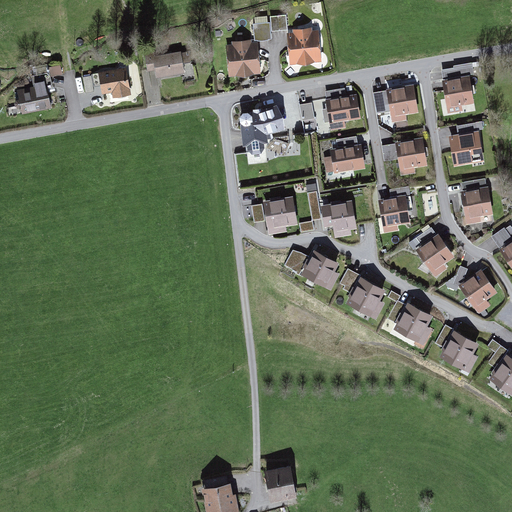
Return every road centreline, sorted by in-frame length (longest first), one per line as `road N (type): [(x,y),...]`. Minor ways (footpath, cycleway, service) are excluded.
road 1 (residential): [(0,142),(425,65)]
road 2 (residential): [(425,65),(444,196),(459,235),(498,262),(511,291)]
